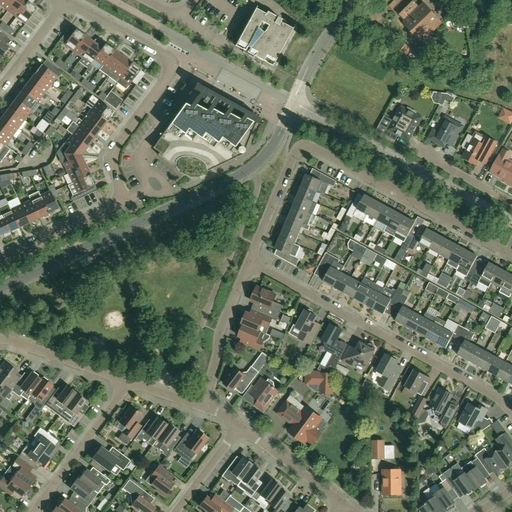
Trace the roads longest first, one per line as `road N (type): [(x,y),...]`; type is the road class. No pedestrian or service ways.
road 1 (unclassified): [(0,288),(252,167),(275,143),(312,59),(352,0)]
road 2 (residential): [(0,259),(115,204),(111,157),(168,76),(160,52),(65,2)]
road 3 (residential): [(511,255),(303,148),(250,262)]
road 4 (residential): [(511,416),(487,391),(250,262)]
road 5 (residential): [(33,511),(129,382)]
road 6 (residential): [(250,262),(218,333),(201,406)]
road 7 (residential): [(0,339),(129,382)]
road 8 (residential): [(239,426),(342,503)]
